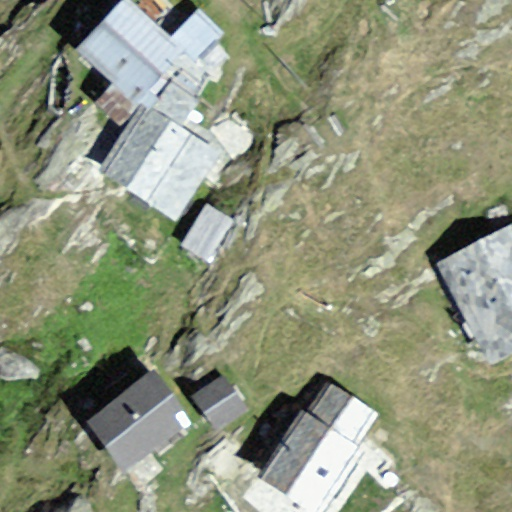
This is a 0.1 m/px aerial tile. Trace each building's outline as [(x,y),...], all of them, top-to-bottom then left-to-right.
[(106,0),(75,38),(142,92),(180,45),(124,0),(106,0)] [(172,31),(199,52),(220,26),(193,5),(172,31)] [(187,214),(227,145),(140,96),(101,165),(187,214)] [(511,212),(509,208),(434,256),(503,363),(511,356),(511,212)] [(127,461),(192,411),(147,353),(82,403),(127,461)] [(293,394),(253,464),(328,507),(371,433),(367,431),(381,406),(314,367),(297,396),(293,394)] [(225,369),(196,392),(223,425),(252,401),(225,369)] [(511,511),(511,379),(434,398),(461,511),(511,511)]
